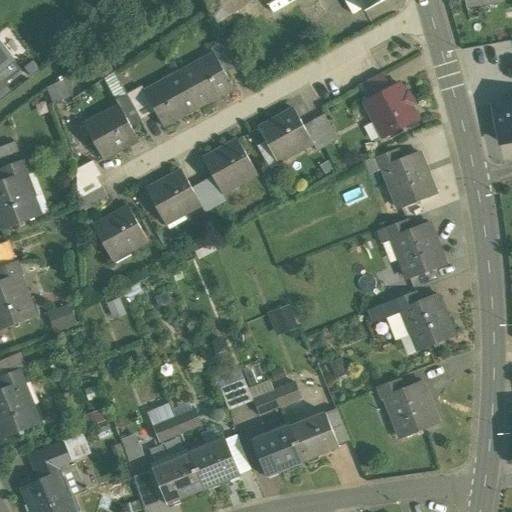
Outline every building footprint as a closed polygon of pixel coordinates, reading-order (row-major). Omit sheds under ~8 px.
[(249,0),(204,0),(217,24),(251,3),(249,0)] [(358,0),(365,12),(385,0),(358,0)] [(465,0),(467,9),(501,3),(500,0),(465,0)] [(226,41),(211,49),(213,53),(214,53),(225,73),(239,66),(226,41)] [(0,72),(14,62),(0,43),(0,72)] [(213,53),(179,73),(198,108),(234,88),(225,73),(214,53),(213,53)] [(14,62),(0,72),(0,101),(13,93),(5,82),(20,70),(14,62)] [(179,73),(144,92),(154,111),(163,127),(198,108),(179,73)] [(382,73),(359,86),(367,101),(390,89),(382,73)] [(367,101),(364,103),(383,138),(418,120),(400,84),(390,89),(367,101)] [(141,87),(127,95),(140,119),(154,111),(144,92),(141,87)] [(140,119),(127,95),(116,101),(118,106),(119,106),(129,124),(140,119)] [(118,106),(85,125),(104,160),(139,141),(129,124),(119,106),(118,106)] [(511,106),(490,110),(497,144),(511,140),(511,106)] [(294,109),(259,128),(278,163),(313,144),(303,126),(294,109)] [(324,115),(314,121),(327,145),(338,139),(324,115)] [(327,145),(314,121),(303,126),(313,144),(317,151),(327,145)] [(239,139),(203,159),(213,177),(222,194),(258,174),(239,139)] [(0,156),(18,149),(14,140),(0,145),(0,156)] [(397,150),(376,158),(380,169),(402,161),(397,150)] [(402,161),(380,169),(381,171),(383,170),(398,208),(436,194),(435,192),(434,192),(420,155),(421,155),(421,154),(402,161)] [(93,161),(76,170),(77,189),(97,178),(101,176),(93,161)] [(22,163),(0,170),(0,171),(4,182),(26,174),(22,163)] [(183,170),(148,189),(167,225),(202,205),(193,188),(183,170)] [(4,182),(0,183),(0,226),(1,229),(0,229),(0,230),(39,216),(32,199),(29,200),(21,177),(27,175),(26,174),(4,182)] [(222,194),(213,177),(202,183),(215,207),(226,201),(222,194)] [(97,178),(77,189),(78,201),(103,187),(97,178)] [(215,207),(202,183),(193,188),(202,205),(206,212),(215,207)] [(103,187),(78,201),(78,214),(108,197),(103,187)] [(129,207),(94,226),(114,263),(149,243),(129,207)] [(407,220),(385,229),(390,240),(411,231),(407,220)] [(411,231),(390,240),(391,242),(397,239),(405,261),(401,262),(408,279),(446,265),(445,263),(444,264),(430,225),(431,225),(430,224),(411,231)] [(9,239),(0,242),(0,262),(15,258),(9,239)] [(17,264),(0,269),(0,283),(22,275),(17,264)] [(0,283),(0,328),(35,316),(29,299),(25,300),(17,279),(22,277),(22,275),(0,283)] [(415,292),(368,311),(373,323),(399,314),(398,312),(420,303),(415,292)] [(420,303),(398,312),(399,314),(401,313),(417,351),(455,336),(454,335),(453,335),(438,297),(439,297),(439,296),(420,303)] [(46,311),(53,331),(76,322),(69,303),(46,311)] [(276,334),(296,325),(287,304),(267,312),(276,334)] [(21,372),(0,380),(0,384),(3,392),(26,383),(21,372)] [(227,408),(251,400),(243,378),(219,386),(227,408)] [(400,379),(379,388),(383,399),(405,390),(400,379)] [(3,392),(0,393),(0,434),(1,438),(1,439),(39,424),(33,408),(30,409),(21,387),(26,385),(26,383),(3,392)] [(295,384),(276,392),(275,391),(281,407),(281,406),(300,398),(301,399),(302,399),(295,383),(294,383),(295,384)] [(405,390),(383,399),(384,401),(389,398),(398,420),(394,421),(401,438),(440,423),(439,422),(438,422),(424,384),(425,383),(424,383),(405,390)] [(274,393),(255,401),(255,400),(254,400),(260,416),(261,415),(260,414),(280,406),(280,407),(281,407),(275,391),(273,392),(274,393)] [(145,410),(150,422),(172,414),(168,402),(145,410)] [(195,410),(194,410),(194,411),(175,419),(175,418),(174,418),(181,434),(181,433),(200,425),(200,426),(201,426),(195,410)] [(336,410),(326,413),(339,447),(350,443),(336,410)] [(325,415),(291,428),(290,427),(289,427),(303,463),(304,462),(303,461),(338,448),(338,449),(339,448),(339,447),(326,413),(325,413),(324,413),(325,415)] [(174,420),(155,427),(155,426),(153,427),(160,443),(161,442),(161,441),(179,433),(180,434),(181,434),(174,418),(173,419),(174,420)] [(289,429),(255,442),(255,441),(254,442),(268,477),(269,477),(268,475),(301,462),(302,463),(303,463),(289,427),(288,428),(289,429)] [(64,438),(70,459),(90,454),(84,433),(64,438)] [(224,441),(190,455),(190,454),(189,454),(204,490),(205,489),(204,488),(238,474),(239,475),(240,475),(225,439),(224,440),(224,441)] [(62,441),(29,454),(35,470),(58,461),(62,472),(67,470),(66,467),(72,465),(62,441)] [(189,456),(155,470),(155,469),(153,469),(168,504),(169,504),(169,503),(203,489),(203,490),(204,490),(189,454),(188,455),(189,456)] [(58,461),(35,470),(40,482),(62,472),(58,461)] [(66,498),(57,476),(63,474),(62,472),(40,482),(21,489),(22,490),(23,490),(31,511),(74,511),(69,497),(66,498)]
